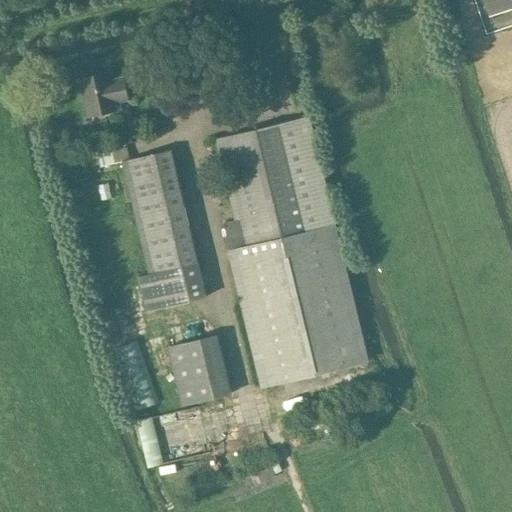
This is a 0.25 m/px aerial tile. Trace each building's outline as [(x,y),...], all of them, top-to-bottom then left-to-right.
[(511,0),(482,0),(488,17),(511,9),(511,0)] [(108,72),(79,78),(88,117),(115,111),(114,103),(128,99),(123,77),(109,80),(108,72)] [(215,139),(234,219),(222,222),(260,385),(363,361),(331,225),(335,224),(309,116),(215,139)] [(52,129),(49,142),(66,145),(69,132),(52,129)] [(207,297),(171,149),(121,160),(148,274),(137,277),(146,312),(207,297)] [(165,347),(179,405),(226,394),(212,336),(165,347)] [(113,350),(135,411),(159,403),(137,341),(113,350)]
